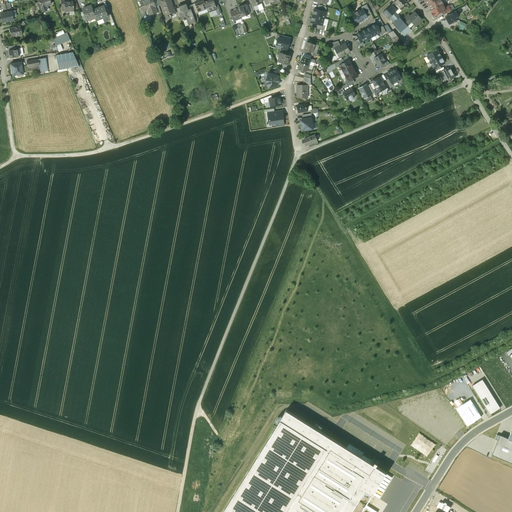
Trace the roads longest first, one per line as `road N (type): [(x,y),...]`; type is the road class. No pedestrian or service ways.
road 1 (track): [(297,154),(199,400),(176,511)]
road 2 (track): [(287,88),(132,142),(0,166)]
road 3 (track): [(297,154),(466,83),(511,75)]
road 4 (unclassified): [(414,511),(458,444),(511,411)]
road 5 (residential): [(297,154),(287,88),(301,33)]
